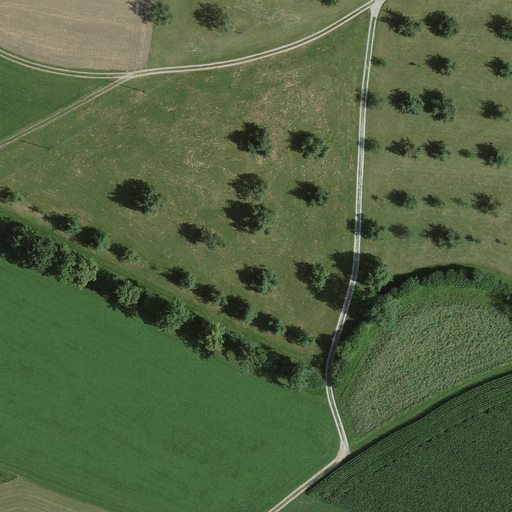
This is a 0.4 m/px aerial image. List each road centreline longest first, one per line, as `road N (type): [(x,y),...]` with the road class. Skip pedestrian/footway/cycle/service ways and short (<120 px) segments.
road 1 (track): [(378,0),(356,262),(328,371),(350,454)]
road 2 (track): [(378,0),(313,40),(210,68),(104,78),(38,68),(0,51)]
road 3 (track): [(275,511),(412,415),(511,369)]
road 4 (track): [(0,147),(134,75)]
